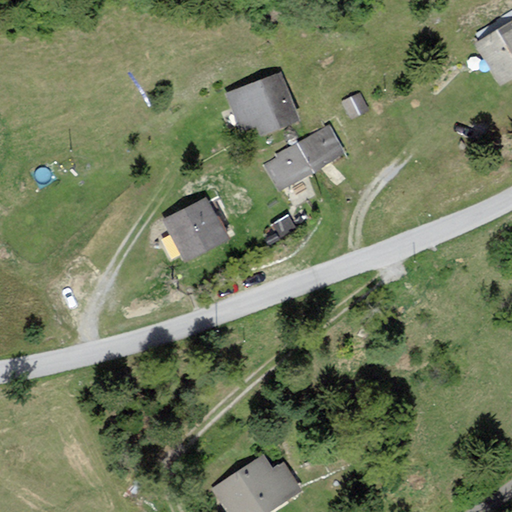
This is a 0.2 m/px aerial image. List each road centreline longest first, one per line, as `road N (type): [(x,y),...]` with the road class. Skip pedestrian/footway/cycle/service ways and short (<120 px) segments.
road 1 (unclassified): [(0,375),(190,332),(382,262),(511,202)]
road 2 (track): [(174,511),(170,475),(193,441),(391,280),(393,257)]
